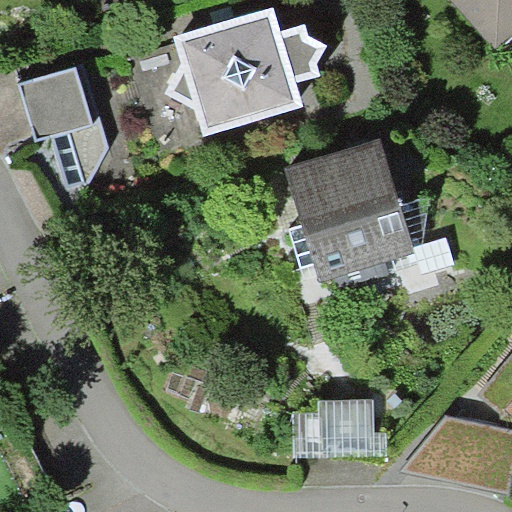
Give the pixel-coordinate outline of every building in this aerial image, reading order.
[(104,0),(107,10),(140,0),(104,0)] [(511,0),(450,0),(496,51),(511,36),(511,0)] [(274,6),(175,36),(181,61),(165,92),(197,108),(204,134),(305,105),(295,81),(320,74),(317,61),(328,44),(310,34),(305,23),(281,30),(274,6)] [(83,65),(18,84),(36,141),(52,136),(68,190),(89,184),(109,147),(83,65)] [(381,139),(285,168),(302,224),(314,263),(320,283),(416,254),(414,247),(401,203),(381,139)] [(429,196),(401,203),(414,247),(424,242),(429,196)] [(301,267),(314,263),(302,224),(290,229),(301,267)] [(424,242),(414,247),(416,254),(424,273),(455,264),(447,237),(424,242)] [(511,354),(479,395),(502,414),(505,409),(511,414),(511,354)] [(372,399),(319,400),(319,413),(293,413),(294,455),(389,454),(389,432),(373,433),(372,399)] [(511,478),(511,429),(447,416),(403,471),(509,493),(511,478)]
